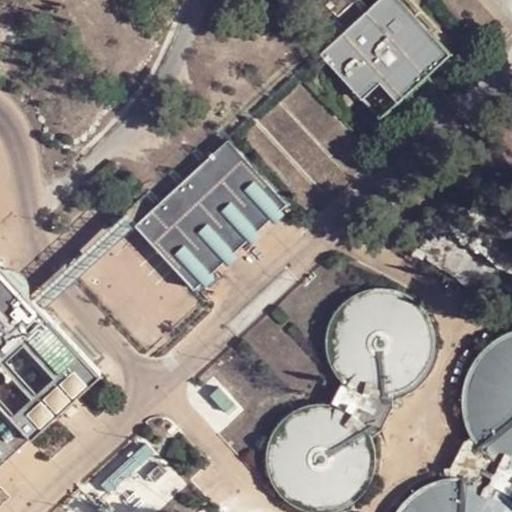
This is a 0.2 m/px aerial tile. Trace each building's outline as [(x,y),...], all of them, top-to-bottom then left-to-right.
[(447,51),(399,0),(375,0),(319,52),(343,79),(365,59),(399,96),(447,51)] [(228,138),(134,224),(193,288),(287,202),(228,138)] [(0,464),(101,372),(0,262),(0,464)] [(363,289),(360,290),(356,292),(353,294),(350,296),(347,298),(344,300),(341,303),(338,306),(336,309),(334,312),(332,315),(330,318),(329,322),(328,326),(327,329),(326,333),(325,337),(325,341),(325,344),(326,348),(326,352),(327,356),(329,359),(330,363),(332,366),(333,369),(336,373),(338,376),(340,378),(343,381),(346,384),(349,386),(352,388),(356,390),(359,391),(363,393),(366,394),(370,394),(374,395),(378,395),(381,395),(385,395),(389,394),(393,394),(396,393),(400,391),(403,390),(407,388),(410,386),(413,384),(416,382),(419,379),(421,376),(424,373),(426,370),(428,367),(430,363),(431,360),(432,356),(433,353),(434,349),(434,345),(434,341),(434,337),(434,334),(433,330),(432,326),(431,323),(430,319),(428,316),(426,312),(424,309),(422,306),(419,303),(417,301),(414,298),(411,296),(407,294),(404,292),(401,291),(397,289),(393,288),(390,287),(386,287),(382,287),(378,287),(375,287),(371,287),(367,288),(363,289)] [(490,342),(487,346),(483,349),(479,353),(476,357),(473,361),(471,365),(468,370),(466,375),(465,379),(464,384),(463,389),(462,394),(462,399),(462,405),(462,410),(463,415),(464,420),(466,424),(468,429),(470,434),(473,438),(475,442),(478,446),(482,450),(485,454),(489,457),(493,460),(498,463),(502,465),(507,467),(511,469),(511,331),(508,332),(503,334),(499,337),(495,339),(490,342)] [(343,381),(341,380),(330,403),(333,404),(337,405),(341,406),(344,407),(347,409),(351,411),(354,413),(357,416),(359,418),(362,421),(364,424),(367,427),(369,431),(370,434),(372,438),(381,429),(392,407),(393,394),(389,394),(385,395),(381,395),(378,395),(374,395),(370,394),(366,394),(363,393),(359,391),(356,390),(352,388),(349,386),(346,384),(343,381)] [(303,404),(299,406),(296,407),(293,409),(289,411),(286,413),(283,416),(281,418),(278,421),(276,424),(273,427),(271,430),(270,434),(268,437),(267,441),(266,445),(265,448),(265,452),(265,456),(265,460),(265,464),(266,467),(266,471),(267,475),(269,478),(270,482),(272,485),(274,488),(277,491),(279,494),(282,497),(285,499),(288,502),(291,504),(294,506),(298,507),(301,509),(305,510),(308,511),(312,511),(315,511),(323,511),(327,511),(331,511),(335,510),(339,509),(342,508),(346,506),(349,504),(352,502),(355,500),(358,497),(361,494),(363,491),(365,488),(367,485),(369,482),(371,478),(372,475),(373,471),(374,468),(375,464),(375,460),(375,456),(375,452),(375,449),(374,445),(373,441),(372,438),(370,434),(369,431),(367,427),(364,424),(362,421),(359,418),(357,416),(354,413),(351,411),(347,409),(344,407),(341,406),(337,405),(333,404),(330,403),(326,402),(322,402),(318,402),(314,402),(310,403),(307,403),(303,404)] [(450,466),(449,477),(454,477),(459,477),(464,477),(469,478),(474,479),(479,480),(483,482),(488,483),(492,486),(497,488),(501,491),(504,494),(508,497),(511,501),(511,469),(507,467),(502,465),(498,463),(493,460),(489,457),(485,454),(482,450),(478,446),(475,442),(473,438),(470,434),(463,440),(450,466)] [(426,484),(422,486),(417,489),(413,491),(409,494),(406,498),(402,501),(399,505),(396,509),(394,511),(511,511),(511,501),(508,497),(504,494),(501,491),(497,488),(492,486),(488,483),(483,482),(479,480),(474,479),(469,478),(464,477),(459,477),(454,477),(449,477),(445,478),(440,479),(435,480),(430,482),(426,484)]
